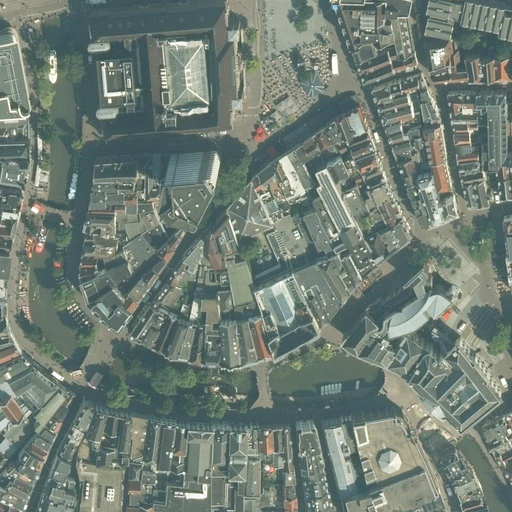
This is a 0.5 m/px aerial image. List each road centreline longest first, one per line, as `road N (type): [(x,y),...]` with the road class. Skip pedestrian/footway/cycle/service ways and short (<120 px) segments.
road 1 (residential): [(241,153),(210,138),(90,147),(74,0)]
road 2 (unclassified): [(446,225),(421,236),(367,99),(354,88),(325,0)]
road 3 (unclassified): [(466,216),(435,85)]
